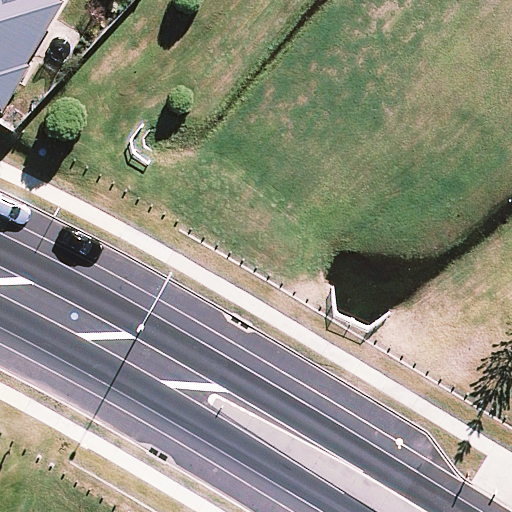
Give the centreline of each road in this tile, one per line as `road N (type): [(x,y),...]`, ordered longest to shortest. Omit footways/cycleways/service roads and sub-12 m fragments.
road 1 (secondary): [(160,368),(224,374),(446,511)]
road 2 (secondary): [(344,511),(198,424),(160,368)]
road 3 (secondary): [(0,283),(160,368)]
